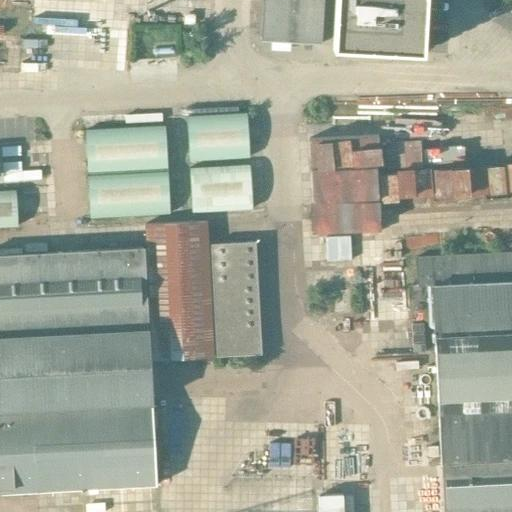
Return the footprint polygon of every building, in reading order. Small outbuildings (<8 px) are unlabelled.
[(261,0),(259,39),(320,42),(322,0),(335,0),(333,48),(422,53),(424,0),(261,0)] [(246,114),(186,117),(188,160),(248,157),(246,114)] [(164,124),(84,128),(87,171),(166,167),(164,124)] [(249,165),(189,168),(191,211),(251,208),(249,165)] [(166,170),(87,174),(89,217),(168,213),(166,170)] [(15,190),(0,190),(0,226),(17,225),(15,190)] [(145,232),(152,360),(212,357),(205,220),(145,223),(145,232)] [(210,244),(216,356),(260,353),(254,242),(210,244)] [(0,492),(109,486),(155,484),(142,247),(0,254),(0,492)] [(511,511),(511,252),(415,257),(417,284),(407,284),(408,310),(433,309),(442,511),(511,511)] [(423,320),(411,321),(412,349),(424,348),(423,320)] [(438,511),(436,468),(403,470),(405,511),(438,511)]
